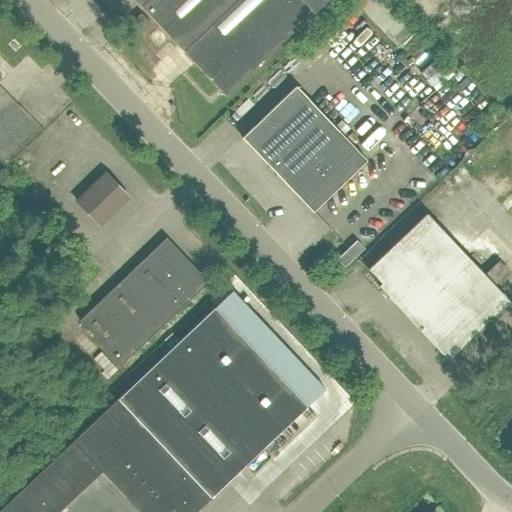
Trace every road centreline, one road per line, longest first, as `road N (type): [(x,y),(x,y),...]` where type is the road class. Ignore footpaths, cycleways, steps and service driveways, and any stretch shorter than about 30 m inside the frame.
road 1 (unclassified): [(412,408),(31,0)]
road 2 (unclassified): [(303,511),(412,408)]
road 3 (unclassified): [(511,498),(412,408)]
